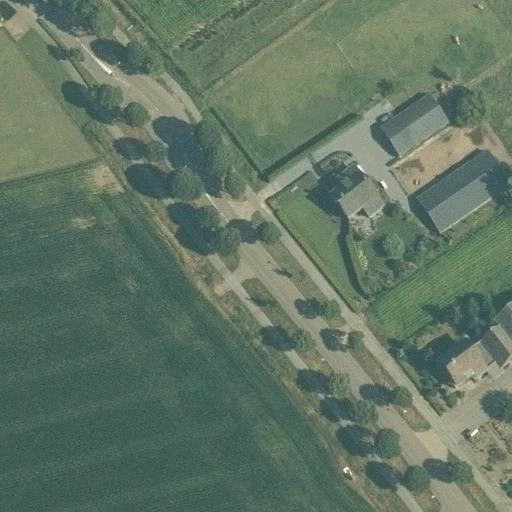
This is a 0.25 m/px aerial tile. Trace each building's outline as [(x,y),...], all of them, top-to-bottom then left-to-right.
[(430,99),(381,131),(401,160),(450,127),(430,99)] [(499,147),(488,154),(494,163),(504,155),(499,147)] [(417,203),(439,236),(511,187),(494,163),(488,154),(417,203)] [(368,177),(359,166),(332,188),(338,196),(333,201),(349,223),(378,201),(363,182),(368,177)] [(473,353),(468,347),(439,369),(456,391),(472,378),(476,384),(489,374),(484,367),(492,361),(502,374),(511,366),(511,313),(497,325),(501,331),(473,353)]
